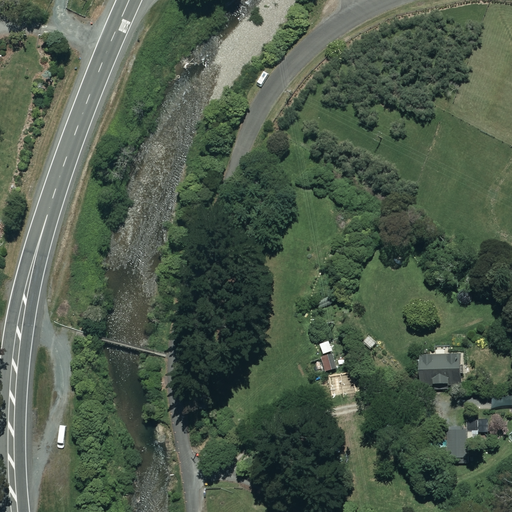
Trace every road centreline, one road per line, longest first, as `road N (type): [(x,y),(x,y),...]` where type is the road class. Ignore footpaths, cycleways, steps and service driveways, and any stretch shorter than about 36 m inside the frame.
road 1 (unclassified): [(192,511),(177,346),(207,233),(259,106),(329,24),(388,0)]
road 2 (trunk): [(129,0),(61,167),(29,274),(8,403),(12,511)]
